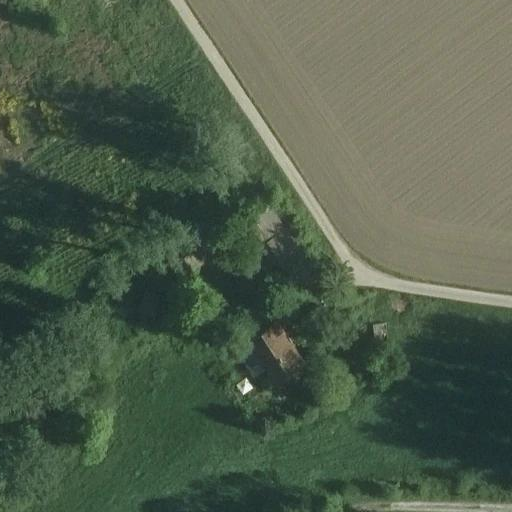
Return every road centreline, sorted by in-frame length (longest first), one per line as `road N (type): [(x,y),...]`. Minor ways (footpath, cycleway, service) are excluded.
road 1 (unclassified): [(511,302),(391,285),(361,273),(175,0)]
road 2 (track): [(337,511),(511,509)]
